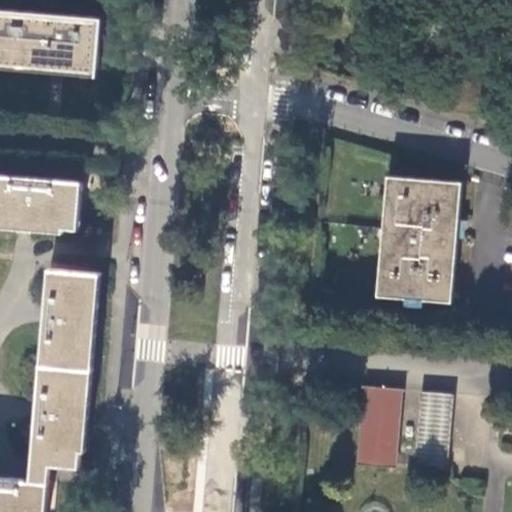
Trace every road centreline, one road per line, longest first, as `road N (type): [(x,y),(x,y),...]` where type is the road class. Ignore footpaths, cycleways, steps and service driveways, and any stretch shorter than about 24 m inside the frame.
road 1 (residential): [(251,92),(215,511)]
road 2 (tertiary): [(173,152),(138,511)]
road 3 (residential): [(173,152),(0,138)]
road 4 (tertiary): [(187,0),(173,152)]
road 5 (residential): [(0,404),(11,278),(0,277)]
